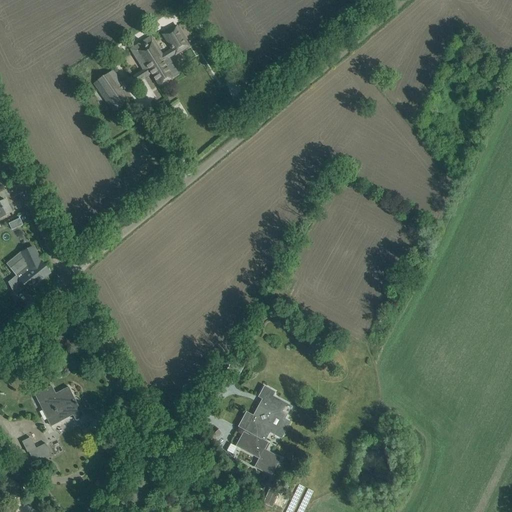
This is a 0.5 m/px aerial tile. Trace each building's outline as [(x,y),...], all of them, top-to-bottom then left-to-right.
[(177,0),(183,10),(196,3),(193,0),(177,0)] [(141,71),(144,75),(146,78),(152,74),(160,86),(179,74),(168,58),(175,54),(175,55),(189,46),(177,26),(163,35),(172,50),(162,56),(152,39),(132,52),(143,70),(141,71)] [(109,73),(94,83),(114,112),(129,102),(121,90),(124,88),(125,89),(135,83),(131,77),(123,82),(114,70),(109,73)] [(0,216),(1,218),(3,217),(12,212),(11,212),(14,211),(11,204),(8,205),(5,200),(0,202),(0,216)] [(20,218),(9,224),(12,230),(23,225),(20,218)] [(16,275),(8,282),(15,295),(26,287),(28,290),(33,286),(50,273),(41,262),(34,247),(21,253),(23,258),(10,268),(16,275)] [(52,386),(34,394),(51,427),(62,421),(60,417),(70,411),(73,415),(75,420),(84,416),(69,387),(56,393),(52,386)] [(246,412),(239,426),(245,429),(246,430),(250,433),(241,449),(257,457),(259,459),(255,467),(271,476),(281,458),(264,449),(268,442),(266,441),(262,439),(267,429),(276,434),(284,418),(291,406),(273,397),(275,392),(264,386),(258,397),(263,399),(254,416),(246,412)] [(0,424),(0,440),(4,446),(9,452),(15,448),(10,442),(12,440),(0,424)] [(52,455),(46,443),(36,448),(31,437),(22,441),(28,452),(29,452),(35,464),(52,455)] [(16,480),(22,475),(15,464),(8,469),(16,480)] [(274,505),(278,493),(269,490),(264,501),(274,505)]
